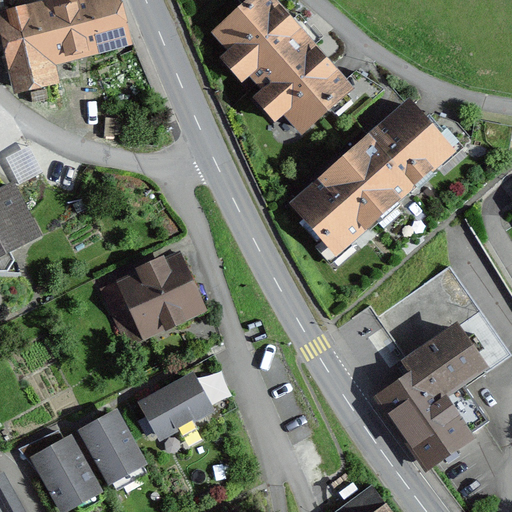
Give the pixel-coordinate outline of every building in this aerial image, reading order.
[(42,56),(122,36),(112,0),(81,0),(72,2),(73,7),(53,12),(51,2),(1,14),(19,87),(48,80),(42,56)] [(284,110),(301,129),(346,89),(310,47),(312,46),(302,34),(300,36),(268,0),(257,0),(218,34),(267,91),(256,101),(272,120),(284,110)] [(379,223),(398,206),(393,201),(449,152),(409,106),(367,143),(372,148),(339,176),(335,171),(296,205),(336,251),(374,218),(379,223)] [(29,146),(6,158),(19,184),(42,172),(29,146)] [(11,189),(0,194),(0,271),(7,271),(14,261),(7,248),(34,234),(11,189)] [(128,346),(136,343),(132,333),(196,305),(180,265),(160,274),(156,265),(135,274),(139,283),(114,293),(124,316),(116,319),(128,346)] [(458,329),(472,350),(511,324),(482,282),(444,308),(458,329)] [(194,347),(222,335),(213,315),(186,327),(194,347)] [(462,382),(484,368),(472,350),(458,329),(410,361),(419,375),(388,395),(430,460),(489,422),(462,382)] [(157,429),(161,436),(209,409),(192,378),(144,405),(150,416),(140,421),(147,435),(157,429)] [(84,432),(111,480),(142,463),(115,415),(84,432)] [(76,503),(75,500),(96,489),(69,440),(65,443),(58,432),(47,437),(53,449),(36,459),(64,509),(76,503)] [(0,511),(20,511),(1,478),(0,479),(0,511)] [(391,511),(372,485),(335,511),(391,511)]
